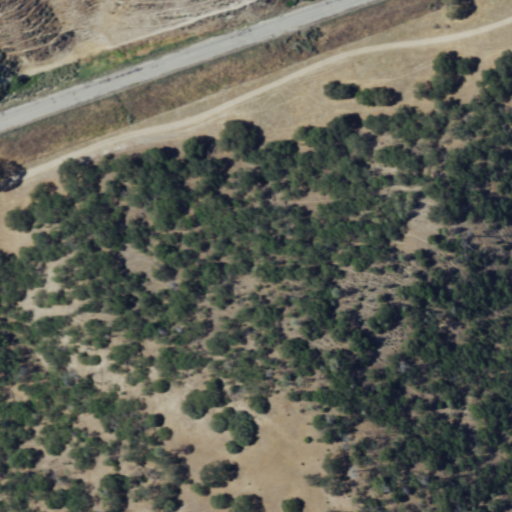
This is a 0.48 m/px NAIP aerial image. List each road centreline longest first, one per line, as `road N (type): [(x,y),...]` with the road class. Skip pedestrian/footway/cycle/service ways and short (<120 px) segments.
road 1 (track): [(0,178),(98,136),(511,16)]
road 2 (secondary): [(0,121),(352,0)]
